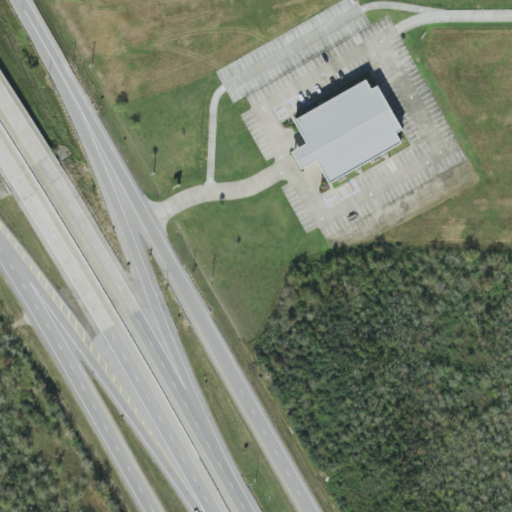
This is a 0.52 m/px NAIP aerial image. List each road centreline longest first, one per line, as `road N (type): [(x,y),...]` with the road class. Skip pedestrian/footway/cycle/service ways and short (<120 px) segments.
road 1 (motorway): [(252,511),(55,62)]
road 2 (motorway): [(251,511),(43,163)]
road 3 (motorway): [(17,179),(218,511)]
road 4 (secondary): [(241,389),(55,62)]
road 5 (motorway): [(0,240),(104,372),(196,511)]
road 6 (secondary): [(0,249),(155,511)]
road 7 (secondary): [(309,511),(241,389)]
